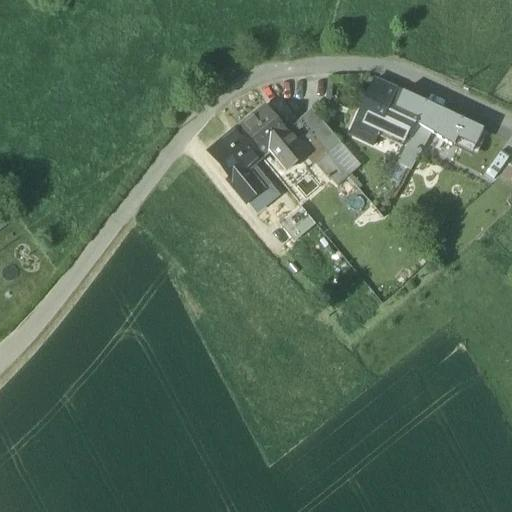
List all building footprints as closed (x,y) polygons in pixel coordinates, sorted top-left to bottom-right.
[(375,81),(356,122),(370,129),(377,132),(386,112),(396,91),(375,81)] [(396,91),(386,112),(412,125),(412,124),(416,125),(420,116),(426,105),(396,91)] [(420,116),(416,125),(430,133),(431,134),(451,146),(456,136),(463,121),(426,105),(420,116)] [(261,159),(270,151),(289,136),(286,132),(265,107),(238,131),(261,159)] [(311,110),(299,121),(328,155),(340,145),(311,110)] [(402,144),(412,125),(386,112),(377,132),(379,133),(402,144)] [(315,166),(328,155),(299,121),(286,132),(289,136),(299,149),(301,147),(307,154),(306,155),(315,166)] [(463,121),(456,136),(475,146),(482,131),(463,121)] [(364,141),(370,129),(356,122),(350,135),(364,141)] [(394,161),(410,168),(430,133),(415,126),(412,125),(402,144),(394,161)] [(370,129),(364,141),(373,146),(379,133),(377,132),(370,129)] [(252,166),(261,159),(238,131),(209,153),(232,179),(229,182),(245,204),(246,203),(263,189),(247,170),(252,166)] [(299,149),(289,136),(270,151),(286,172),(306,155),(307,154),(301,147),(299,149)] [(456,136),(451,146),(469,157),(475,146),(456,136)] [(360,167),(340,145),(328,155),(347,178),(360,167)] [(328,155),(315,166),(337,188),(347,178),(328,155)] [(511,186),(511,160),(509,165),(508,166),(508,165),(499,178),(511,186)] [(275,195),(252,166),(247,170),(263,189),(246,203),(254,213),(275,195)] [(356,188),(345,198),(358,213),(369,203),(356,188)] [(300,209),(281,225),(293,240),(312,225),(300,209)]
